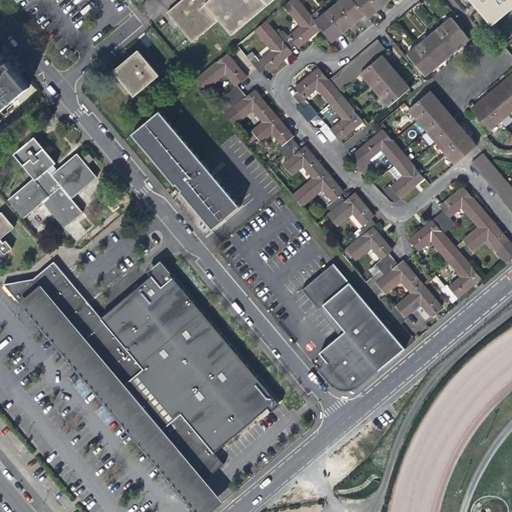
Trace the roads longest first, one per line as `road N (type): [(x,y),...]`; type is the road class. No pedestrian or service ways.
road 1 (residential): [(343,428),(0,18)]
road 2 (residential): [(465,163),(403,210),(351,173),(282,96),(286,74),(309,55),(346,55),(410,0)]
road 3 (residential): [(343,428),(511,280)]
road 4 (residential): [(243,511),(343,428)]
